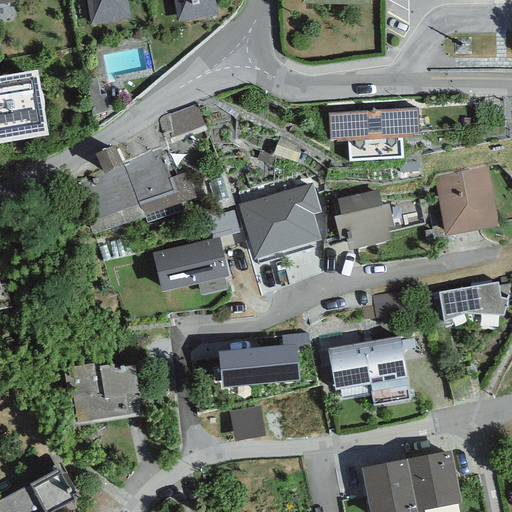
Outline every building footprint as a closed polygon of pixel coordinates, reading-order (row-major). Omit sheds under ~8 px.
[(215,0),(86,0),(91,27),(131,21),(127,0),(173,0),(178,23),(218,16),(215,0)] [(38,70),(0,76),(0,143),(48,136),(38,70)] [(204,104),(174,111),(178,131),(209,124),(204,104)] [(417,108),(327,114),(329,139),(336,138),(336,142),(347,141),(348,162),(403,159),(402,138),(413,138),(412,134),(419,134),(417,108)] [(92,235),(144,217),(124,166),(122,163),(114,146),(95,155),(104,171),(76,180),(92,235)] [(124,166),(144,217),(196,197),(186,172),(169,178),(161,159),(157,148),(122,163),(124,166)] [(487,167),(433,176),(444,237),(498,227),(487,167)] [(312,182),(238,205),(254,259),(321,239),(313,214),(321,212),(312,182)] [(378,190),(337,199),(340,214),(334,215),(340,240),(346,239),(348,250),(390,241),(387,227),(394,226),(389,205),(381,207),(378,190)] [(219,237),(152,253),(161,292),(198,283),(201,294),(227,288),(224,278),(228,277),(219,237)] [(498,282),(438,292),(444,321),(462,313),(504,315),(508,300),(500,298),(498,282)] [(282,336),(283,346),(296,344),(296,347),(309,346),(308,333),(282,336)] [(400,336),(327,349),(334,390),(340,390),(341,399),(371,394),(373,406),(411,400),(400,336)] [(283,346),(217,352),(221,388),(300,380),(296,347),(296,344),(283,346)] [(63,368),(73,427),(142,416),(134,365),(114,368),(113,364),(94,367),(94,363),(63,368)] [(259,406),(229,412),(235,442),(265,436),(259,406)] [(451,451),(407,459),(417,511),(461,503),(451,451)] [(407,459),(361,468),(369,511),(414,511),(417,511),(407,459)] [(58,469),(0,500),(0,511),(52,511),(75,500),(58,469)]
